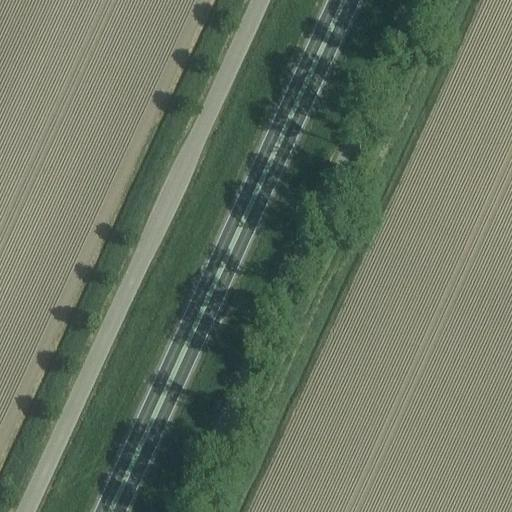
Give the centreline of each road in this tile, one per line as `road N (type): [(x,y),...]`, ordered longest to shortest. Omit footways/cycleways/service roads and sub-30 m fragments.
road 1 (trunk): [(116,511),(348,0)]
road 2 (unclassified): [(26,511),(255,0)]
